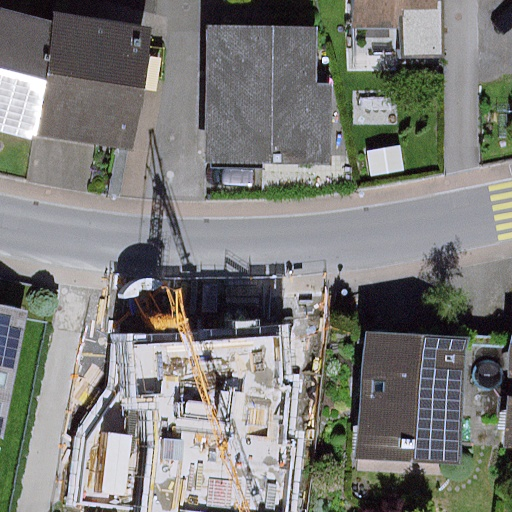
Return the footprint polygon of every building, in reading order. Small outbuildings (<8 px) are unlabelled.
[(0,0),(0,116),(37,124),(58,12),(0,0)] [(431,13),(430,0),(346,0),(347,16),(431,13)] [(157,20),(60,3),(58,12),(37,124),(134,142),(157,20)] [(328,18),(214,20),(216,161),(346,160),(345,78),(329,78),(328,18)] [(0,432),(19,436),(42,317),(0,309),(0,432)] [(206,432),(223,345),(128,327),(110,419),(134,423),(117,511),(231,511),(246,440),(206,432)] [(472,463),(474,345),(378,343),(376,461),(472,463)]
